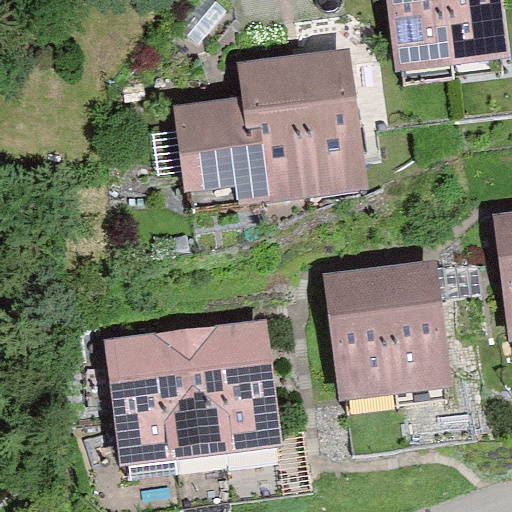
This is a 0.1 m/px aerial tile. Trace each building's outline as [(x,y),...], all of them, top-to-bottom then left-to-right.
[(449,55),(441,0),(391,0),(400,61),(449,55)] [(441,0),(449,55),(500,48),(493,0),(441,0)] [(295,72),(308,181),(358,175),(345,66),(295,72)] [(308,181),(295,72),(245,78),(249,114),(259,187),(308,181)] [(259,187),(249,114),(191,121),(183,135),(191,196),(259,187)] [(511,225),(500,227),(511,316),(511,225)] [(381,280),(394,382),(443,375),(430,274),(381,280)] [(394,382),(381,280),(331,286),(344,388),(394,382)] [(210,339),(224,442),(275,435),(261,332),(210,339)] [(224,442),(210,339),(161,346),(175,448),(224,442)] [(175,448),(161,346),(111,353),(125,455),(175,448)]
